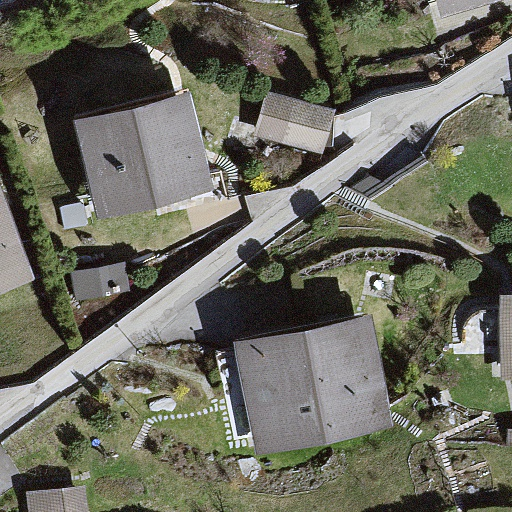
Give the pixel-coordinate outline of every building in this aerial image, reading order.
[(435,0),(441,19),(510,0),(435,0)] [(183,91),(66,122),(94,228),(211,197),(183,91)] [(264,91),(250,138),(328,161),(342,114),(264,91)] [(0,190),(0,298),(35,286),(0,190)] [(121,268),(74,278),(82,310),(129,299),(121,268)] [(511,293),(497,294),(498,324),(465,325),(467,359),(499,358),(500,386),(511,385),(511,293)] [(368,313),(231,341),(256,463),(394,434),(368,313)] [(87,511),(86,496),(28,500),(29,511),(87,511)]
